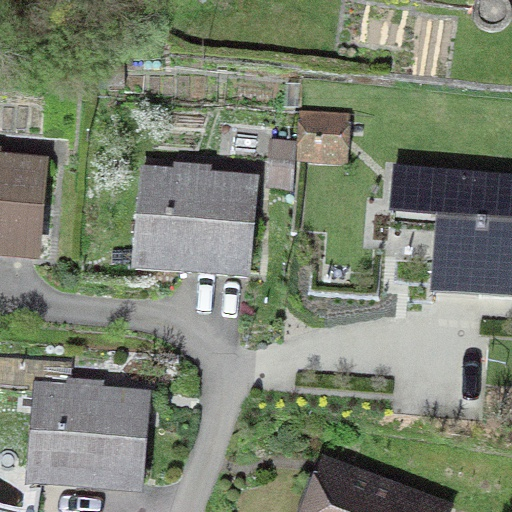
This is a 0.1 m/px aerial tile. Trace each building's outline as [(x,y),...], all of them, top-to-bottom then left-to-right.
[(342,123),(306,120),(304,157),(340,159),(342,123)] [(0,246),(36,249),(42,167),(0,163),(0,246)] [(136,271),(181,274),(182,261),(247,266),(253,184),(144,175),(136,271)] [(511,182),(440,177),(430,294),(511,300),(511,182)] [(66,363),(0,357),(0,391),(38,394),(31,486),(76,489),(77,476),(141,481),(148,399),(64,393),(66,363)] [(431,511),(327,473),(316,504),(283,492),(287,481),(250,467),(232,511),(431,511)]
